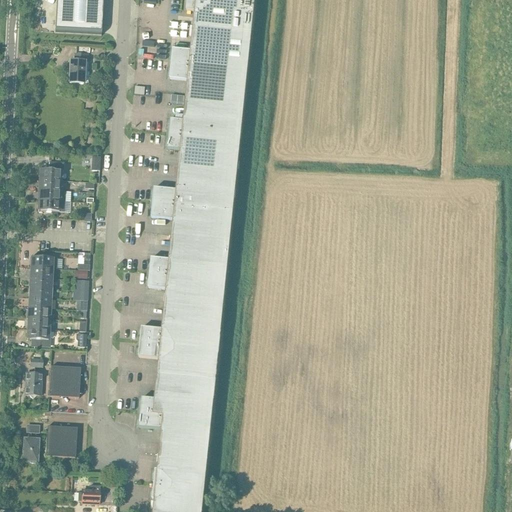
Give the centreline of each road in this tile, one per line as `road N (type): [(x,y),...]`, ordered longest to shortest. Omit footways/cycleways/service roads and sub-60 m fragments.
road 1 (unclassified): [(123,0),(97,425),(116,447)]
road 2 (unclassified): [(0,234),(11,0)]
